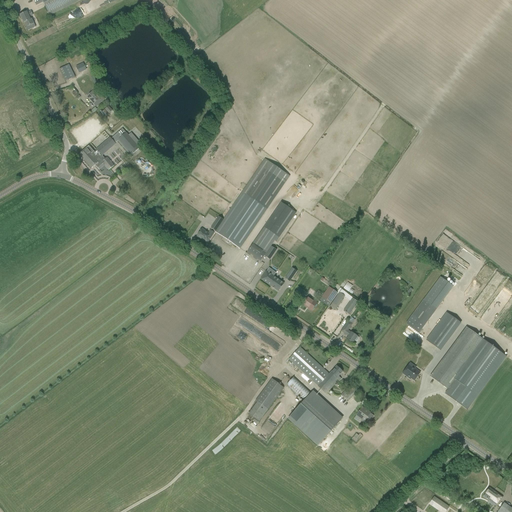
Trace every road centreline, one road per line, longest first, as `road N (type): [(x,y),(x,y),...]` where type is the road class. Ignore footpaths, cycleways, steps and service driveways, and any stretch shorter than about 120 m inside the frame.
road 1 (unclassified): [(61,175),(140,215),(466,443)]
road 2 (unclassified): [(61,175),(66,141),(0,4)]
